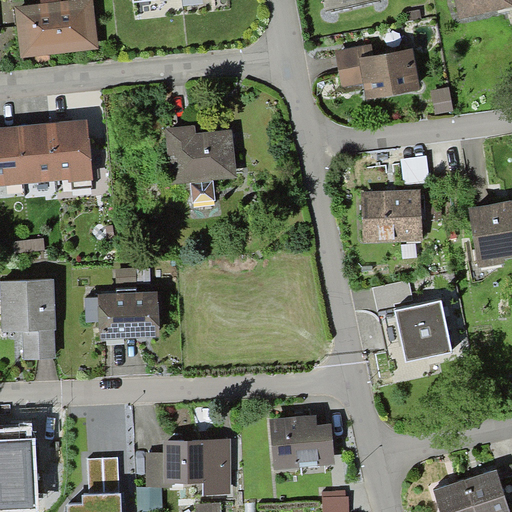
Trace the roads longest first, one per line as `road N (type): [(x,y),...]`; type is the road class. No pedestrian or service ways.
road 1 (residential): [(0,397),(350,382)]
road 2 (residential): [(283,47),(0,83)]
road 3 (residential): [(307,148),(350,382)]
road 4 (residential): [(511,118),(307,148)]
road 5 (residential): [(381,460),(511,428)]
